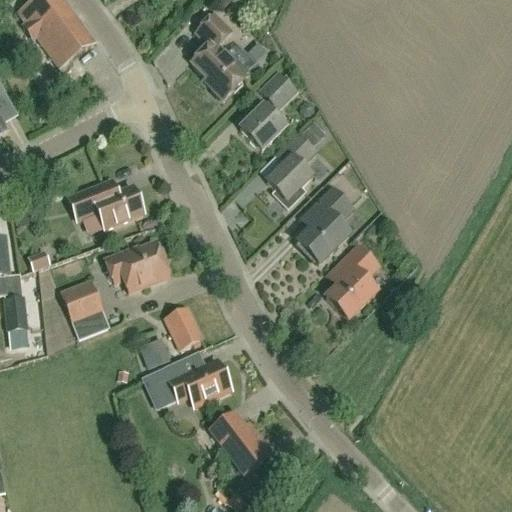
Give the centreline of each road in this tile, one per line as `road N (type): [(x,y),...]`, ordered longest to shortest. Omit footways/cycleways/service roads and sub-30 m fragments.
road 1 (unclassified): [(399,511),(269,369),(139,105)]
road 2 (residential): [(0,173),(139,105)]
road 3 (unclassified): [(139,105),(79,0)]
